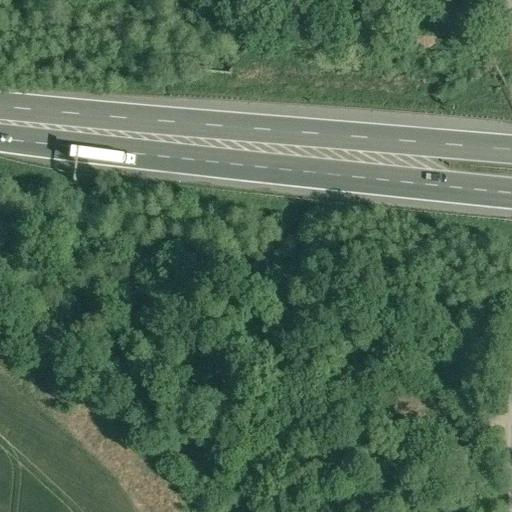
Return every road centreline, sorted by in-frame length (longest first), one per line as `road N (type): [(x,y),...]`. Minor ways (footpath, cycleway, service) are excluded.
road 1 (trunk): [(0,133),(511,188)]
road 2 (trunk): [(511,151),(0,117)]
